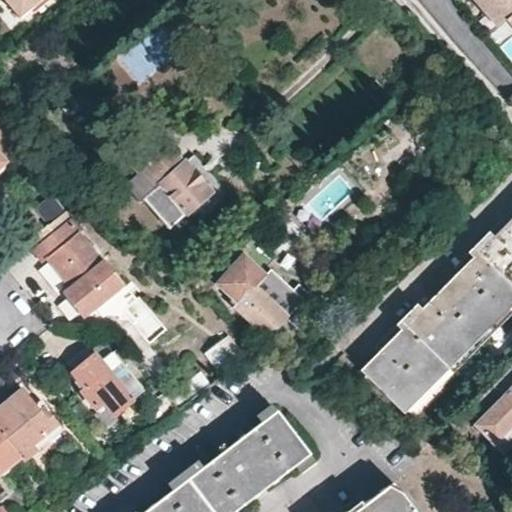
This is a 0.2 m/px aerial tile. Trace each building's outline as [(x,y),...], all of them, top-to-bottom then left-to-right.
[(2,0),(18,17),(29,7),(23,0),(2,0)] [(511,8),(511,0),(479,0),(498,21),(506,14),(511,8)] [(0,106),(15,94),(5,83),(0,86),(0,106)] [(92,102),(82,87),(69,95),(80,111),(92,102)] [(80,111),(69,95),(56,103),(67,120),(80,111)] [(18,146),(0,123),(0,167),(6,163),(6,159),(20,148),(18,146)] [(184,162),(170,146),(124,187),(140,204),(145,200),(170,228),(192,209),(220,184),(194,154),(184,162)] [(84,318),(125,286),(107,262),(104,262),(82,235),(83,232),(74,219),(33,251),(42,262),(48,259),(72,288),(64,294),(84,318)] [(404,410),(511,301),(511,219),(489,242),(485,238),(474,248),(478,253),(418,315),(413,310),(402,321),(407,325),(363,370),(404,410)] [(243,258),(220,284),(238,301),(234,304),(290,356),(307,337),(287,320),(301,305),(307,310),(315,300),(299,285),(294,291),(271,270),(264,277),(243,258)] [(220,259),(192,283),(204,294),(229,270),(220,259)] [(227,334),(203,349),(214,367),(238,352),(227,334)] [(146,391),(113,353),(102,362),(96,355),(73,373),(86,390),(83,392),(96,409),(104,404),(114,416),(146,391)] [(511,363),(471,404),(483,415),(474,425),(494,443),(511,423),(511,363)] [(0,431),(21,457),(24,461),(38,451),(33,444),(58,425),(45,408),(40,411),(23,390),(0,408),(0,431)] [(114,416),(104,404),(96,409),(98,413),(95,416),(105,427),(115,418),(114,416)] [(234,511),(261,492),(277,481),(310,455),(276,411),(227,449),(224,444),(218,448),(221,453),(144,511),(234,511)] [(504,454),(511,445),(511,423),(494,443),(504,454)] [(0,475),(21,457),(0,431),(0,475)] [(415,511),(393,483),(355,511),(415,511)]
